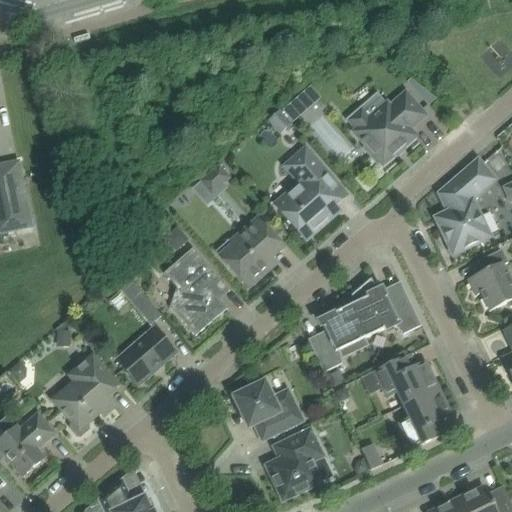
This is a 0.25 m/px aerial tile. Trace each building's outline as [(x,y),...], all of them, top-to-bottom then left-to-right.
[(436,98),(410,78),(407,81),(427,106),(436,98)] [(361,108),(345,122),(355,133),(354,133),(367,148),(364,150),(377,164),(379,162),(382,166),(414,138),(409,131),(425,117),(405,94),(388,108),(386,106),(371,119),(361,108)] [(268,122),(279,135),(291,126),(280,112),(268,122)] [(339,213),(334,208),(334,207),(346,197),(305,150),(284,168),(299,185),(274,206),(306,242),(339,213)] [(453,256),(483,241),(489,239),(479,218),(471,202),(495,182),(477,161),(448,186),(437,196),(437,198),(445,213),(440,215),(434,218),(442,234),(453,256)] [(0,234),(31,228),(18,164),(0,167),(0,234)] [(206,178),(217,190),(224,185),(229,180),(218,167),(206,178)] [(511,183),(502,188),(509,205),(511,203),(511,183)] [(247,291),(267,274),(277,266),(272,260),(284,250),(257,219),(228,244),(231,247),(218,257),(247,291)] [(177,228),(164,239),(173,249),(178,249),(188,241),(177,228)] [(195,338),(227,310),(218,299),(211,298),(212,292),(211,291),(221,283),(192,250),(163,275),(164,276),(166,275),(179,289),(178,293),(175,292),(174,296),(176,297),(172,310),(170,308),(169,309),(195,338)] [(480,295),(489,313),(507,304),(509,308),(511,307),(511,287),(502,267),(507,265),(501,252),(477,263),(483,275),(468,282),(475,297),(480,295)] [(161,318),(129,280),(118,290),(150,327),(161,318)] [(355,305),(351,307),(366,339),(393,326),(402,337),(403,336),(420,328),(399,284),(382,292),(378,284),(374,286),(370,281),(351,298),(355,305)] [(342,366),(339,352),(366,339),(351,307),(319,322),(325,333),(307,342),(323,374),(341,366),(342,366)] [(116,362),(138,387),(175,354),(154,329),(116,362)] [(511,329),(504,333),(511,348),(511,347),(511,355),(503,360),(511,379),(511,329)] [(57,336),(57,347),(71,347),(71,330),(64,330),(58,330),(57,336)] [(70,427),(70,430),(77,438),(80,438),(88,431),(89,428),(87,426),(112,404),(107,398),(119,388),(92,357),(69,378),(74,384),(53,402),(72,425),(70,427)] [(397,394),(403,408),(438,391),(425,364),(415,369),(414,372),(410,371),(410,370),(405,358),(374,373),(386,399),(397,394)] [(339,373),(326,379),(332,392),(345,385),(339,373)] [(233,398),(244,422),(248,430),(250,429),(255,427),(262,442),(302,423),(287,392),(272,399),(264,383),(255,388),(254,385),(241,391),(242,394),(233,398)] [(345,390),(335,395),(340,406),(350,400),(345,390)] [(441,422),(451,418),(438,391),(403,408),(409,421),(399,426),(412,452),(443,437),(437,425),(436,425),(437,421),(441,422)] [(0,462),(5,458),(23,478),(44,460),(36,451),(34,449),(39,445),(40,447),(54,435),(37,416),(19,432),(16,428),(0,441),(0,462)] [(310,430),(280,444),(272,448),(279,462),(266,468),(283,502),(321,484),(311,465),(324,458),(310,430)] [(370,472),(381,467),(372,446),(360,452),(370,472)] [(356,463),(353,470),(357,477),(368,472),(363,460),(356,463)] [(134,504),(122,480),(97,501),(102,511),(149,511),(144,499),(134,504)] [(469,493),(454,500),(460,511),(511,511),(511,508),(502,488),(487,495),(485,491),(476,495),(475,493),(470,495),(469,493)] [(460,511),(454,500),(440,507),(441,509),(436,511),(460,511)]
